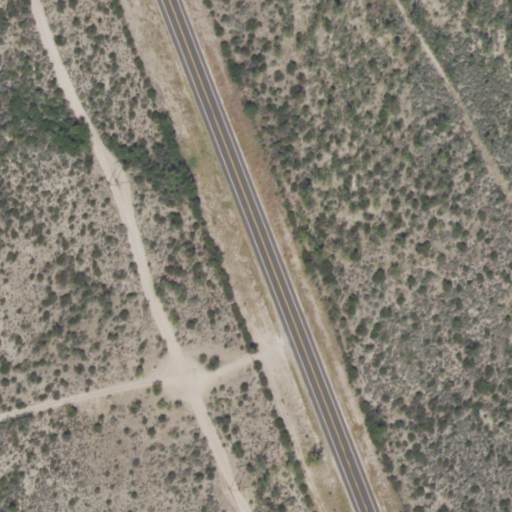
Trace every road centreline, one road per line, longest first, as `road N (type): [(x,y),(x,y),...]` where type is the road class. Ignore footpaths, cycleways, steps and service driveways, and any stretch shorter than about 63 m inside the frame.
road 1 (trunk): [(365,511),(169,0)]
road 2 (residential): [(0,417),(257,362),(295,333)]
road 3 (residential): [(511,193),(397,0)]
